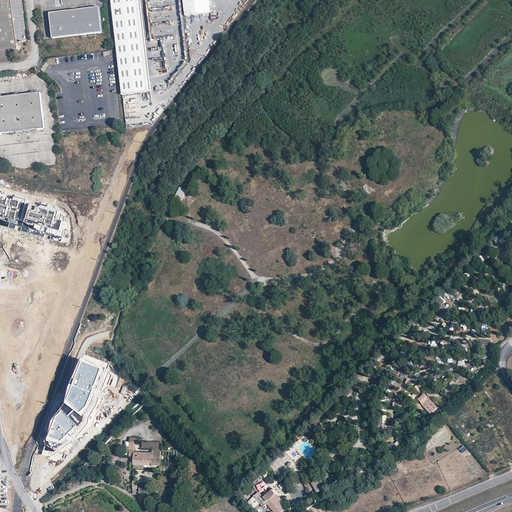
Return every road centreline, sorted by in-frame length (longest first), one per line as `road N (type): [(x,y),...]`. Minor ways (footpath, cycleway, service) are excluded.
road 1 (unknown): [(356,446),(363,381),(388,352),(431,334),(483,349)]
road 2 (unknown): [(356,446),(393,428),(401,394),(421,376),(465,373)]
